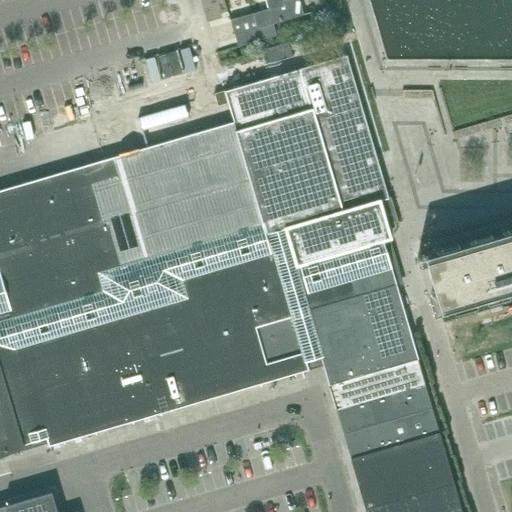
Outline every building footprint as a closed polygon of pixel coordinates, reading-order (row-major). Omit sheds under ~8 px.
[(265,0),(268,10),(231,21),(239,47),(277,36),(273,25),(312,14),(312,13),(304,15),(299,0),(265,0)] [(271,63),(292,57),(288,43),(266,49),(271,63)] [(0,459),(25,450),(24,446),(35,443),(48,440),(50,447),(308,370),(316,367),(323,366),(329,386),(417,360),(395,285),(393,285),(382,250),(380,242),(392,239),(396,228),(346,56),(224,92),(233,123),(0,191),(0,459)] [(511,235),(428,260),(425,261),(439,308),(442,308),(511,287),(511,235)] [(336,410),(424,384),(417,360),(329,386),(330,386),(337,409),(336,410)] [(343,435),(431,409),(424,384),(336,410),(336,411),(338,410),(345,434),(343,434),(343,435)] [(388,449),(439,434),(431,409),(343,435),(343,436),(345,435),(352,458),(350,459),(350,460),(388,449)] [(453,483),(443,449),(439,434),(388,449),(350,460),(352,460),(359,483),(357,484),(358,485),(359,484),(366,508),(364,508),(365,509),(366,509),(453,483)] [(180,498),(180,482),(117,482),(117,498),(180,498)] [(453,483),(366,509),(367,511),(442,511),(460,507),(453,483)] [(36,499),(0,509),(0,511),(57,511),(56,508),(36,499)]
